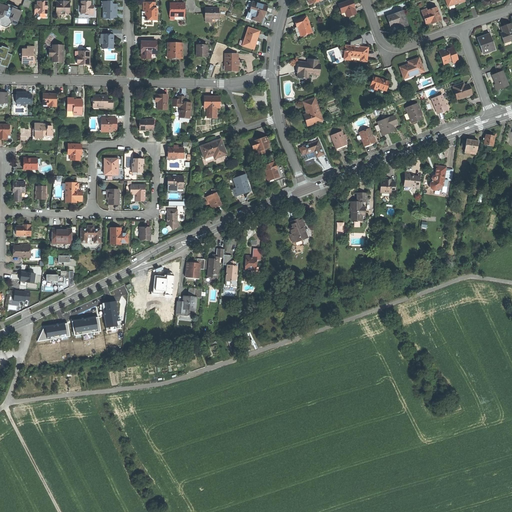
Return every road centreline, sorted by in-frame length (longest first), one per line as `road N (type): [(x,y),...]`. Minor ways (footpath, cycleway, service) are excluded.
road 1 (secondary): [(304,191),(494,118)]
road 2 (residential): [(91,215),(152,212),(155,152),(126,146)]
road 3 (residential): [(271,75),(235,83),(128,82)]
road 4 (secondary): [(0,333),(126,271)]
road 5 (residential): [(128,82),(0,79)]
road 6 (residential): [(366,0),(380,40),(392,48),(460,27)]
road 7 (track): [(4,404),(59,511)]
